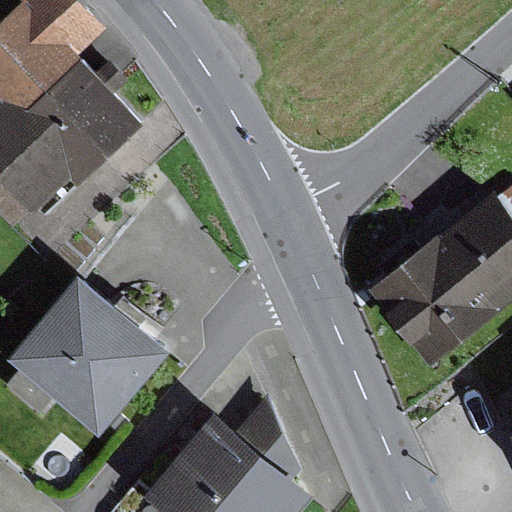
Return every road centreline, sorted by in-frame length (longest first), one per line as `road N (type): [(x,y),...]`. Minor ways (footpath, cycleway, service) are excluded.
road 1 (unclassified): [(311,274),(243,316),(88,511)]
road 2 (residential): [(511,37),(343,191),(290,225)]
road 3 (tertiary): [(152,0),(231,109),(290,225)]
road 4 (tertiary): [(311,274),(416,511)]
